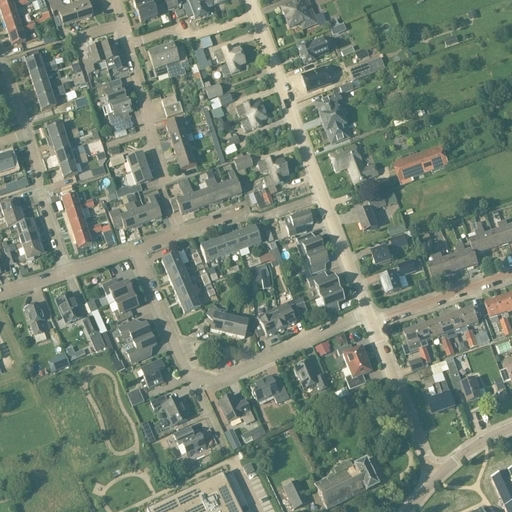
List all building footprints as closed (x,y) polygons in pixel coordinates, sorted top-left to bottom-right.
[(0,0),(0,9),(26,1),(25,0),(17,0),(12,2),(10,0),(0,0)] [(63,27),(77,23),(72,7),(62,11),(58,0),(56,0),(48,3),(54,19),(59,17),(63,27)] [(72,0),(70,1),(72,7),(77,23),(91,18),(87,5),(90,4),(88,0),(72,0)] [(131,0),(136,11),(152,5),(150,0),(131,0)] [(178,9),(179,12),(182,11),(180,5),(182,5),(180,0),(165,0),(164,1),(168,12),(178,9)] [(203,3),(202,0),(191,0),(187,2),(188,5),(183,7),(187,18),(193,16),(194,20),(208,15),(206,10),(212,8),(210,1),(203,3)] [(306,0),(304,0),(281,9),(289,29),(300,24),(302,30),(311,27),(308,21),(309,20),(308,18),(307,19),(305,13),(311,11),(306,0)] [(0,9),(0,12),(3,23),(17,18),(14,10),(27,5),(26,1),(0,9)] [(156,17),(152,5),(136,11),(140,23),(156,17)] [(182,11),(179,12),(174,14),(177,19),(184,16),(182,11)] [(17,18),(3,23),(7,35),(11,34),(34,26),(33,22),(24,25),(23,22),(19,23),(17,18)] [(35,29),(34,26),(11,34),(7,35),(11,48),(25,43),(22,34),(35,29)] [(342,26),(330,31),(333,37),(345,32),(342,26)] [(54,37),(43,40),(44,46),(55,42),(54,37)] [(209,38),(200,41),(203,50),(212,47),(209,38)] [(296,47),(304,66),(314,62),(313,60),(328,54),(325,47),(326,47),(325,46),(322,39),(307,45),(306,43),(296,47)] [(99,48),(105,64),(112,61),(116,73),(128,69),(122,51),(115,53),(112,44),(99,48)] [(160,50),(168,75),(169,79),(180,76),(180,77),(186,75),(184,70),(187,69),(178,44),(160,50)] [(225,60),(226,63),(242,57),(239,49),(231,52),(230,47),(221,51),(214,54),(217,63),(225,60)] [(97,66),(105,64),(99,48),(87,51),(90,61),(84,63),(87,75),(99,72),(97,66)] [(351,49),(341,53),(343,58),(353,54),(351,49)] [(150,81),(168,75),(160,50),(148,54),(151,66),(145,68),(150,81)] [(193,53),(199,72),(211,67),(210,62),(204,63),(203,61),(204,60),(201,51),(193,53)] [(29,75),(56,66),(55,62),(47,65),(47,64),(41,66),(37,52),(25,56),(27,62),(25,63),(29,75)] [(242,57),(226,63),(227,66),(220,69),(223,79),(231,76),(239,73),(238,68),(245,65),(242,57)] [(380,60),(349,72),(353,82),(383,71),(380,60)] [(78,65),(71,67),(73,73),(80,71),(78,65)] [(29,75),(33,87),(47,83),(44,74),(50,72),(50,73),(58,70),(56,66),(29,75)] [(300,77),(306,94),(330,85),(324,69),(300,77)] [(33,87),(37,100),(64,91),(62,87),(55,89),(55,90),(50,92),(47,83),(33,87)] [(350,84),(339,88),(342,95),(352,92),(350,84)] [(108,85),(97,88),(101,100),(106,98),(109,107),(110,106),(125,101),(121,88),(110,92),(108,85)] [(208,101),(222,96),(218,85),(204,91),(208,101)] [(65,95),(64,91),(37,100),(41,113),(55,108),(52,99),(58,97),(58,98),(65,95)] [(228,95),(216,99),(217,99),(209,102),(213,111),(221,108),(232,104),(228,95)] [(338,95),(315,104),(320,116),(338,110),(336,105),(341,102),(338,95)] [(161,102),(163,109),(177,104),(175,97),(161,102)] [(86,99),(74,102),(77,110),(88,106),(86,99)] [(113,114),(108,116),(114,134),(125,131),(120,117),(127,115),(131,113),(133,112),(131,105),(129,106),(127,100),(125,101),(110,106),(113,114)] [(247,118),(263,112),(260,104),(253,107),(251,102),(242,106),(243,106),(235,109),(239,118),(246,115),(247,118)] [(177,104),(163,109),(166,119),(183,114),(179,103),(177,104)] [(338,110),(320,116),(319,116),(325,133),(326,133),(331,145),(348,138),(344,127),(345,126),(338,110)] [(266,120),(263,112),(247,118),(249,121),(241,124),(245,134),(252,131),(261,128),(259,123),(266,120)] [(206,126),(211,124),(207,113),(203,114),(206,126)] [(220,119),(215,122),(218,129),(224,126),(220,119)] [(169,138),(184,133),(180,122),(165,127),(169,138)] [(206,126),(210,137),(215,136),(211,124),(206,126)] [(61,126),(47,130),(49,138),(46,139),(48,144),(78,134),(77,130),(69,132),(70,133),(64,135),(61,126)] [(169,138),(172,150),(188,145),(185,138),(191,136),(190,131),(184,133),(169,138)] [(78,134),(48,144),(50,149),(53,148),(55,155),(69,151),(67,145),(73,143),(72,140),(79,138),(78,134)] [(215,136),(210,137),(214,149),(219,147),(215,136)] [(236,137),(231,139),(226,141),(229,148),(239,144),(236,137)] [(188,145),(172,150),(176,161),(191,156),(188,145)] [(373,165),(362,169),(360,164),(361,163),(354,145),(328,155),(335,173),(347,169),(354,187),(378,178),(373,165)] [(224,164),(219,147),(214,149),(220,166),(224,164)] [(441,147),(434,150),(393,165),(400,183),(448,166),(441,147)] [(118,149),(110,150),(111,157),(119,155),(118,149)] [(55,155),(59,168),(86,159),(84,155),(77,157),(78,158),(72,159),(69,151),(55,155)] [(103,153),(96,156),(98,162),(105,160),(103,153)] [(231,157),(239,178),(246,176),(244,171),(252,168),(248,156),(242,158),(241,153),(231,157)] [(0,158),(0,170),(1,174),(13,170),(8,155),(0,158)] [(131,174),(146,169),(142,155),(127,161),(130,170),(131,174)] [(109,169),(111,168),(112,169),(125,164),(122,156),(109,161),(110,163),(108,167),(109,169)] [(191,156),(176,161),(180,173),(195,168),(191,156)] [(269,175),(285,169),(282,161),(275,163),(273,158),(264,162),(265,162),(257,165),(261,174),(268,172),(269,175)] [(87,163),(86,159),(59,168),(63,180),(77,176),(74,167),(80,165),(87,163)] [(131,174),(135,187),(151,182),(146,169),(131,174)] [(270,178),(263,180),(267,190),(274,187),(283,184),(281,179),(288,177),(285,169),(269,175),(270,178)] [(206,174),(209,181),(217,204),(228,199),(223,185),(216,188),(211,172),(206,174)] [(223,185),(228,199),(241,195),(233,172),(227,174),(230,183),(223,185)] [(187,180),(182,182),(193,212),(205,208),(200,194),(192,196),(190,188),(187,180)] [(207,191),(200,194),(205,208),(217,204),(209,181),(204,183),(207,191)] [(181,216),(193,212),(182,182),(175,184),(178,187),(180,191),(183,199),(178,201),(177,199),(169,201),(173,214),(179,212),(181,216)] [(16,183),(4,187),(5,190),(7,194),(18,191),(16,183)] [(115,192),(117,200),(130,195),(128,188),(115,192)] [(267,190),(252,195),(256,205),(259,211),(272,205),(267,190)] [(114,194),(107,197),(109,203),(116,200),(114,194)] [(135,198),(134,194),(126,197),(136,228),(148,224),(143,209),(136,212),(133,204),(136,203),(135,198)] [(65,213),(92,204),(91,201),(78,205),(75,196),(61,201),(65,213)] [(385,199),(387,205),(396,202),(394,196),(385,199)] [(126,197),(121,199),(127,215),(120,218),(117,211),(108,214),(114,229),(122,226),(124,232),(136,228),(126,197)] [(150,207),(143,209),(148,224),(160,219),(152,197),(147,199),(150,207)] [(357,215),(364,233),(377,228),(372,212),(386,206),(382,197),(364,204),(367,211),(357,215)] [(3,218),(24,211),(20,200),(0,206),(0,211),(1,211),(3,218)] [(65,213),(69,226),(83,221),(80,213),(94,208),(92,204),(65,213)] [(0,228),(1,232),(9,229),(24,224),(23,224),(27,222),(24,211),(3,218),(6,225),(0,226),(0,228)] [(503,213),(498,215),(502,226),(509,246),(511,244),(511,228),(508,229),(503,213)] [(285,228),(289,240),(301,236),(299,230),(312,226),(308,214),(288,220),(290,226),(285,228)] [(16,232),(19,238),(39,232),(35,220),(27,222),(23,224),(24,224),(9,229),(10,234),(16,232)] [(69,226),(73,238),(100,229),(99,225),(86,230),(83,221),(69,226)] [(499,232),(492,235),(498,250),(509,246),(502,226),(498,227),(499,232)] [(102,233),(100,229),(73,238),(78,251),(91,246),(89,241),(96,238),(95,235),(102,233)] [(243,233),(249,251),(259,247),(253,230),(243,233)] [(16,252),(22,250),(43,243),(39,232),(19,238),(21,245),(15,247),(16,252)] [(269,232),(265,233),(269,244),(273,242),(269,232)] [(484,232),(479,233),(486,254),(498,250),(492,235),(486,237),(484,232)] [(243,233),(232,237),(238,254),(249,251),(243,233)] [(477,240),(469,243),(473,251),(474,254),(475,258),(486,254),(479,233),(476,235),(475,235),(477,240)] [(301,260),(306,259),(323,252),(318,239),(313,241),(311,235),(296,241),(298,248),(296,248),(301,260)] [(387,248),(371,253),(376,268),(391,263),(388,252),(389,252),(394,251),(394,252),(408,247),(406,241),(404,236),(390,241),(392,247),(387,249),(387,248)] [(232,237),(221,241),(228,258),(238,254),(232,237)] [(221,241),(211,245),(217,262),(228,258),(221,241)] [(474,254),(473,251),(466,253),(462,241),(457,243),(460,250),(461,255),(467,270),(478,266),(475,258),(474,254)] [(46,255),(43,243),(22,250),(25,256),(18,258),(20,263),(46,255)] [(205,266),(217,262),(211,245),(199,249),(205,266)] [(457,256),(450,259),(455,274),(467,270),(461,255),(460,250),(455,251),(457,256)] [(323,252),(306,259),(310,269),(306,271),(309,277),(324,272),(322,266),(327,264),(323,252)] [(12,253),(5,256),(9,267),(16,265),(12,253)] [(258,258),(258,260),(260,265),(270,262),(270,265),(275,263),(271,253),(258,258)] [(441,256),(437,257),(444,278),(455,274),(450,259),(443,261),(441,256)] [(432,282),(444,278),(437,257),(433,259),(434,264),(427,267),(432,282)] [(161,265),(165,274),(181,267),(177,258),(161,265)] [(420,260),(412,262),(414,268),(422,265),(420,261),(420,260)] [(401,273),(381,280),(386,296),(402,291),(398,279),(416,273),(414,268),(412,262),(399,266),(401,273)] [(181,267),(165,274),(169,285),(185,278),(181,267)] [(265,270),(259,273),(261,277),(263,292),(270,291),(268,277),(265,270)] [(315,287),(320,299),(338,292),(334,280),(326,282),(324,276),(307,282),(310,289),(315,287)] [(185,278),(169,285),(173,295),(190,288),(185,278)] [(109,298),(113,306),(132,298),(127,286),(116,291),(113,284),(101,289),(105,299),(109,298)] [(190,288),(173,295),(178,306),(194,299),(190,288)] [(338,292),(320,299),(324,310),(319,312),(321,319),(338,313),(336,306),(343,304),(338,292)] [(55,302),(65,326),(81,319),(71,295),(55,302)] [(511,307),(508,297),(497,301),(502,316),(504,320),(500,321),(503,329),(506,327),(507,329),(510,328),(507,319),(510,318),(508,314),(511,312),(511,307)] [(132,298),(113,306),(117,314),(113,316),(117,326),(129,320),(127,315),(137,310),(132,298)] [(194,299),(178,306),(183,318),(199,311),(194,299)] [(490,320),(502,316),(497,301),(485,305),(490,320)] [(279,315),(286,330),(296,326),(293,320),(299,318),(298,317),(295,309),(292,302),(276,309),(279,315)] [(29,337),(33,336),(34,338),(44,334),(40,323),(44,322),(38,305),(24,310),(29,326),(30,326),(31,329),(27,331),(29,337)] [(299,317),(305,315),(301,306),(295,309),(298,317),(299,317)] [(210,334),(221,336),(224,325),(225,319),(214,317),(218,312),(214,308),(205,317),(212,323),(210,334)] [(474,309),(462,313),(467,328),(479,324),(474,309)] [(462,313),(451,317),(456,332),(461,330),(463,335),(465,334),(469,333),(467,328),(462,313)] [(267,315),(255,321),(253,330),(258,340),(265,337),(266,340),(276,335),(269,320),(267,315)] [(279,315),(269,320),(276,335),(286,330),(279,315)] [(451,317),(439,321),(443,332),(444,336),(446,341),(449,340),(450,341),(452,340),(451,339),(456,337),(455,332),(456,332),(451,317)] [(99,333),(93,320),(92,318),(82,322),(89,337),(99,333)] [(236,322),(225,319),(224,325),(221,336),(233,339),(236,322)] [(248,324),(236,322),(233,339),(244,341),(247,331),(252,332),(253,330),(255,321),(249,320),(248,324)] [(439,321),(427,325),(433,340),(444,336),(439,321)] [(124,350),(133,347),(150,339),(145,328),(138,331),(135,323),(116,331),(124,350)] [(427,325),(416,329),(421,344),(433,340),(427,325)] [(506,327),(503,329),(506,337),(511,334),(511,333),(510,328),(507,329),(506,327)] [(419,351),(422,359),(425,357),(425,356),(428,355),(426,348),(423,349),(421,344),(416,329),(404,334),(410,354),(419,351)] [(472,341),(475,340),(473,332),(465,334),(467,339),(471,338),(472,341)] [(338,346),(346,341),(341,333),(333,338),(338,346)] [(105,348),(99,335),(89,339),(95,353),(105,348)] [(471,338),(467,339),(470,350),(478,347),(475,340),(472,341),(471,338)] [(150,339),(133,347),(135,351),(126,355),(131,367),(150,359),(147,353),(155,350),(150,339)] [(442,342),(445,350),(449,349),(448,348),(452,347),(450,341),(449,340),(446,341),(442,342)] [(326,342),(313,348),(318,358),(331,353),(326,342)] [(500,352),(511,350),(510,343),(498,346),(500,352)] [(348,370),(366,363),(361,350),(351,354),(349,348),(337,353),(339,359),(343,357),(348,370)] [(452,348),(445,350),(448,357),(454,355),(452,348)] [(82,351),(74,355),(69,358),(71,362),(84,356),(82,351)] [(115,354),(109,357),(117,376),(126,372),(122,363),(119,364),(115,354)] [(431,364),(428,355),(425,356),(425,357),(422,359),(424,366),(431,364)] [(56,358),(47,362),(52,374),(61,371),(56,358)] [(419,360),(407,364),(411,373),(422,369),(419,360)] [(452,360),(446,362),(456,392),(462,390),(467,404),(482,399),(487,397),(484,390),(479,392),(475,380),(461,385),(452,360)] [(371,375),(366,363),(348,370),(351,378),(345,380),(350,392),(364,387),(361,379),(371,375)] [(445,363),(430,368),(432,376),(448,371),(445,363)] [(144,395),(148,393),(163,386),(158,375),(165,372),(161,364),(141,373),(144,380),(138,383),(144,395)] [(296,378),(298,378),(303,392),(317,386),(320,393),(327,390),(322,378),(316,381),(309,364),(295,370),(295,371),(294,372),(296,378)] [(430,368),(417,372),(420,381),(432,376),(430,368)] [(508,370),(500,373),(504,385),(511,382),(511,383),(511,368),(507,370),(508,370)] [(504,388),(501,379),(495,381),(498,391),(504,388)] [(257,405),(273,399),(277,407),(289,401),(283,389),(276,392),(271,381),(251,390),(257,405)] [(437,399),(428,402),(433,416),(455,408),(450,394),(446,382),(433,387),(437,399)] [(138,391),(126,396),(132,409),(144,404),(138,391)] [(154,414),(163,410),(173,430),(187,424),(180,410),(181,409),(177,402),(168,406),(165,399),(151,406),(154,414)] [(228,426),(242,420),(246,428),(254,424),(245,404),(237,408),(233,399),(219,405),(228,426)] [(247,442),(257,439),(255,430),(245,433),(247,442)] [(178,449),(182,447),(188,460),(206,451),(200,438),(194,441),(189,431),(173,438),(178,449)] [(223,434),(231,452),(239,449),(232,431),(223,434)] [(152,436),(146,438),(148,445),(154,442),(152,436)] [(333,470),(336,476),(314,486),(326,510),(365,491),(365,492),(377,486),(365,461),(353,467),(353,468),(350,462),(333,470)] [(192,463),(181,468),(184,474),(195,469),(192,463)] [(250,465),(242,469),(246,476),(253,472),(250,465)] [(511,511),(511,472),(491,482),(505,511),(511,511)] [(222,476),(146,511),(239,511),(237,511),(235,511),(232,505),(243,499),(231,474),(223,478),(222,476)] [(282,490),(292,511),(293,511),(308,505),(297,483),(282,490)]
